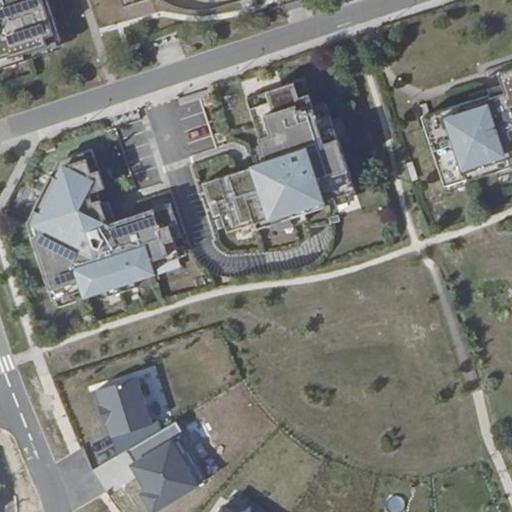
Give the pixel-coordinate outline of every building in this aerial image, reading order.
[(0,0),(0,70),(42,56),(39,49),(61,43),(47,0),(0,0)] [(511,69),(497,74),(503,93),(422,119),(442,184),(465,177),(466,180),(511,165),(511,69)] [(311,109),(301,81),(242,100),(257,147),(254,148),(260,165),(198,186),(209,219),(217,216),(223,234),(251,224),(253,231),(323,208),(321,202),(353,192),(324,105),(311,109)] [(103,188),(90,150),(66,158),(56,179),(49,176),(32,211),(38,214),(28,234),(51,301),(82,291),(84,297),(151,274),(149,269),(176,260),(170,243),(180,240),(168,204),(106,225),(94,191),(103,188)] [(89,394),(108,436),(153,422),(136,376),(89,394)] [(138,497),(148,511),(152,511),(202,484),(175,439),(129,465),(144,492),(138,497)]
